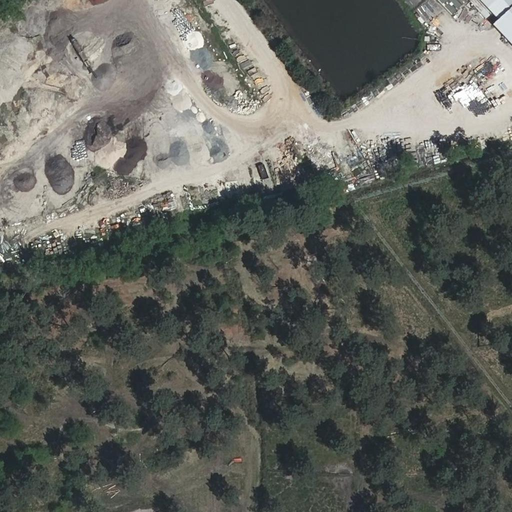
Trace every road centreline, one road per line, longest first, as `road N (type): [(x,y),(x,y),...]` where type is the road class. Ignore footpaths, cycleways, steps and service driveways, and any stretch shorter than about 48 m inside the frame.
road 1 (unknown): [(511,54),(474,37),(434,58),(355,124),(412,130),(511,103)]
road 2 (unknown): [(133,0),(134,37),(158,84),(182,113),(206,119),(274,80),(219,0)]
